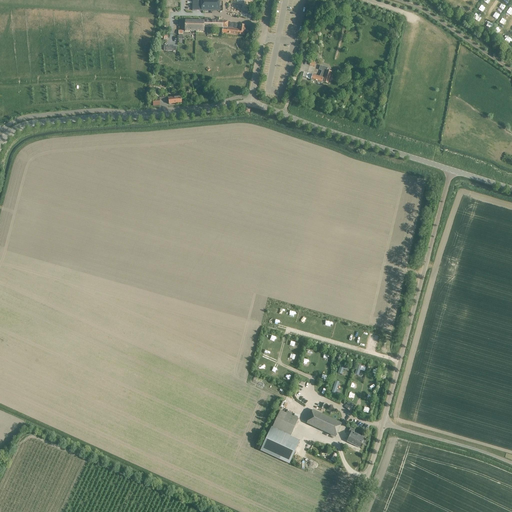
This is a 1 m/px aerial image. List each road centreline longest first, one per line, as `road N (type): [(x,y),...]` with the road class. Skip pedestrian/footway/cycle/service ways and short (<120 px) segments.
road 1 (unclassified): [(352,511),(452,169)]
road 2 (tertiary): [(0,144),(39,122),(250,103)]
road 3 (tertiary): [(452,169),(250,103)]
